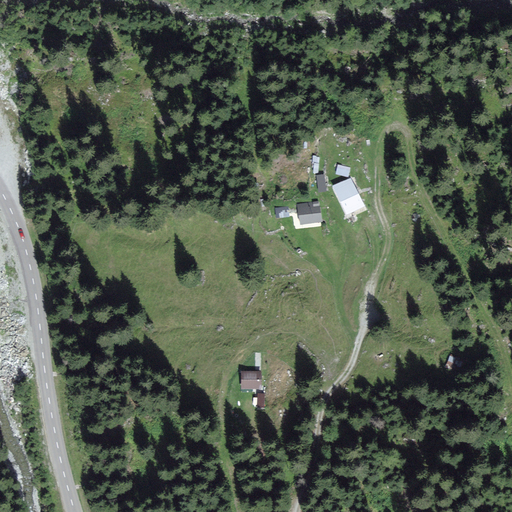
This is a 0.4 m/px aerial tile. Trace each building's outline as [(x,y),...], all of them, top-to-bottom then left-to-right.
[(348,175),(350,167),(339,164),(337,172),(348,175)] [(351,180),(334,188),(348,216),(365,208),(351,180)] [(318,204),(299,207),(302,227),(321,224),(318,204)] [(276,208),(278,219),(290,217),(288,206),(276,208)] [(454,373),(457,360),(450,358),(446,371),(454,373)] [(261,374),(243,374),(243,389),(261,389),(261,374)]
